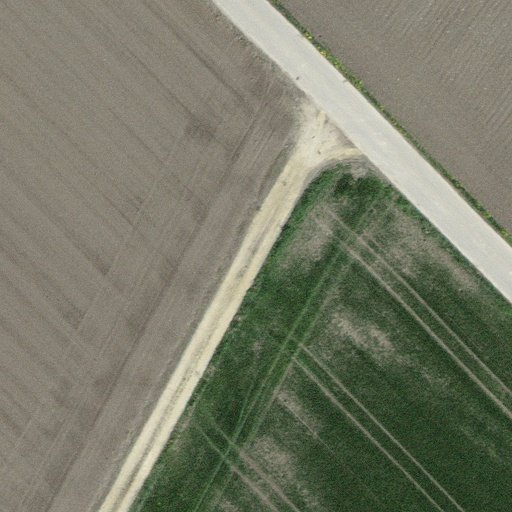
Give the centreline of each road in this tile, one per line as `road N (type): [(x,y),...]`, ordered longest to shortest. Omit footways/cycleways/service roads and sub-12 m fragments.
road 1 (track): [(338,99),(114,511)]
road 2 (track): [(239,0),(511,275)]
